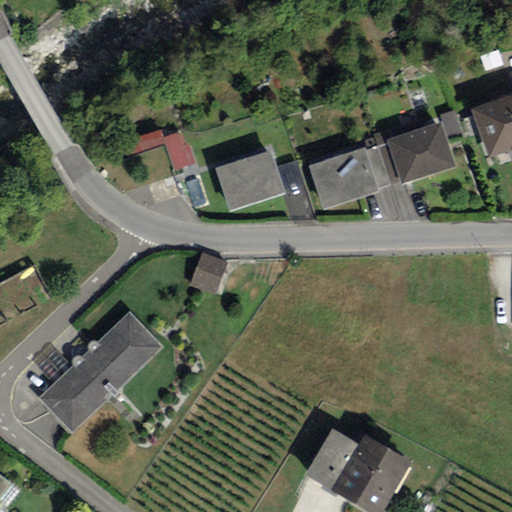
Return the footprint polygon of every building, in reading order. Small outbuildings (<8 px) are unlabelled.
[(511,102),(479,114),(498,167),(511,162),(511,102)] [(452,128),(398,146),(412,190),(467,172),(452,128)] [(172,169),(195,162),(188,142),(185,143),(182,130),(164,136),(163,133),(119,146),(122,156),(111,159),(121,193),(174,177),(172,169)] [(271,147),(215,165),(229,208),(286,188),(277,165),(271,147)] [(388,148),(321,167),(334,213),(401,194),(388,148)] [(297,158),(277,165),(286,188),(305,181),(297,158)] [(225,259),(201,251),(190,283),(215,291),(225,259)] [(129,311),(39,396),(73,431),(163,346),(129,311)] [(379,511),(395,511),(419,469),(344,429),(317,479),(379,511)] [(0,511),(20,489),(0,471),(0,511)]
